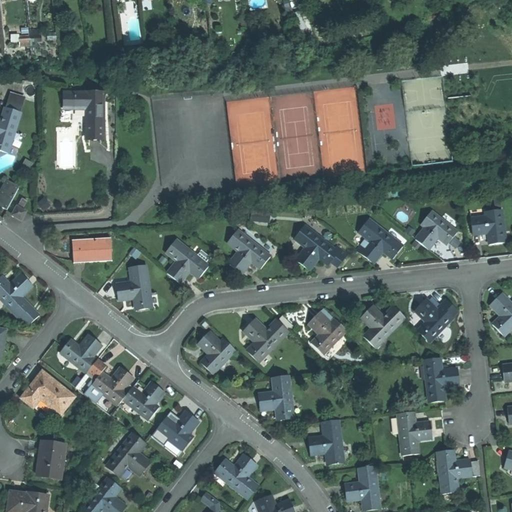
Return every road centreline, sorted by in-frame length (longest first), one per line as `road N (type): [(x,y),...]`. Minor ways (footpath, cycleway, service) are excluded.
road 1 (residential): [(467,271),(198,305),(155,354)]
road 2 (track): [(9,240),(40,228),(131,221),(163,199)]
road 3 (residential): [(467,271),(480,374),(475,421)]
road 4 (residential): [(326,511),(298,473),(233,417)]
road 5 (residential): [(76,295),(0,390)]
road 6 (residential): [(233,417),(159,511)]
